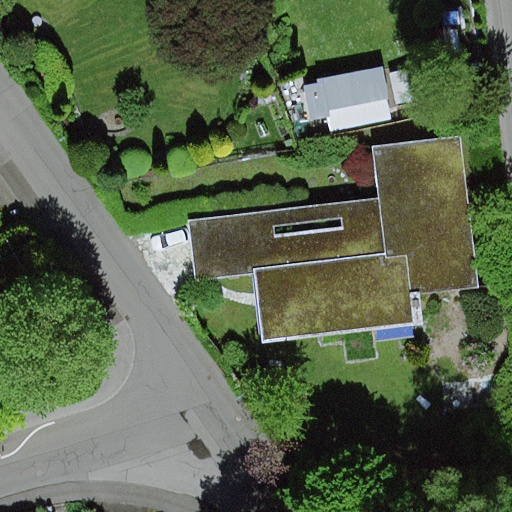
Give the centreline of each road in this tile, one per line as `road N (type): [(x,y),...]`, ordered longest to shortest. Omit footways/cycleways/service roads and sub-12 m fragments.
road 1 (residential): [(0,103),(156,318),(208,412)]
road 2 (residential): [(0,476),(208,412)]
road 3 (residential): [(208,412),(278,511)]
